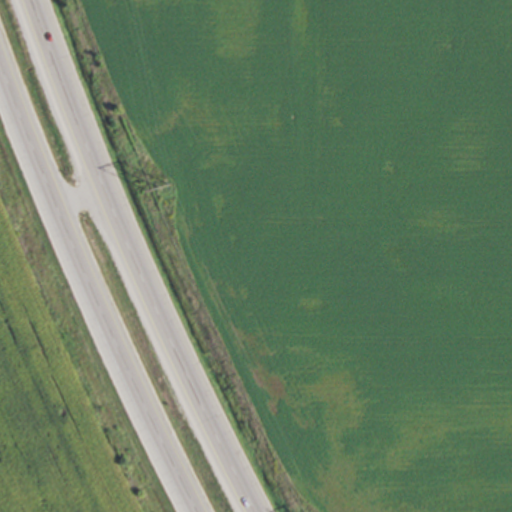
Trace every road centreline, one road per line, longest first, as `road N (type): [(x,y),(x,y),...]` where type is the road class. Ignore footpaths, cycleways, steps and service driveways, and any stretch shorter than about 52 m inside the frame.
road 1 (motorway): [(250,511),(118,233),(30,0)]
road 2 (motorway): [(0,74),(71,250),(195,511)]
